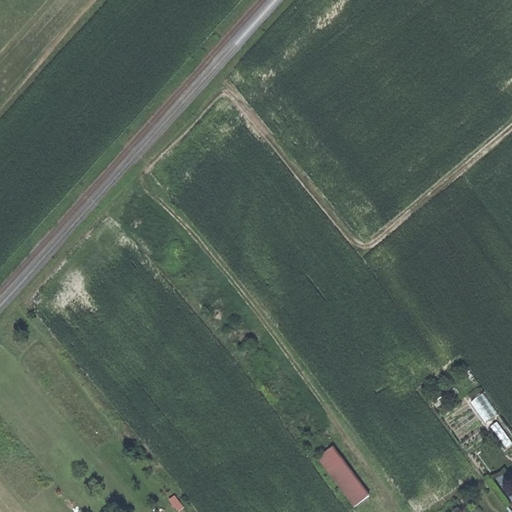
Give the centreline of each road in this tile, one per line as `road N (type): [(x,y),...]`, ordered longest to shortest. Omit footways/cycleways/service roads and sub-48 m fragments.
road 1 (track): [(232,99),(362,249),(511,129)]
road 2 (track): [(103,0),(0,117)]
